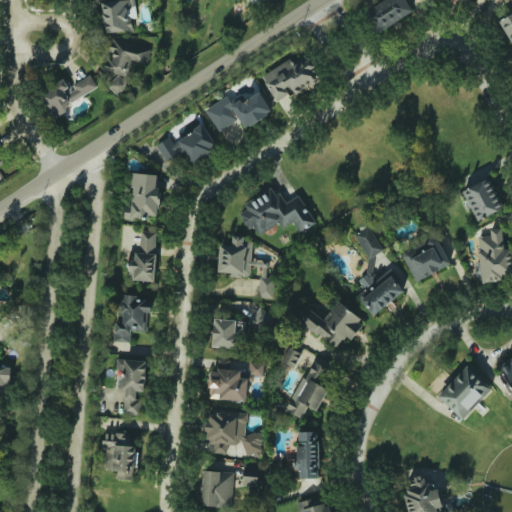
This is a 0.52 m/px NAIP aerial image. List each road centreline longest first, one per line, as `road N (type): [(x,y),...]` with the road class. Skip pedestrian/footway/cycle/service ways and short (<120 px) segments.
road 1 (residential): [(167,511),(195,207),(378,75),(438,53)]
road 2 (tertiary): [(0,212),(328,0)]
road 3 (residential): [(71,511),(97,200),(87,177),(60,174)]
road 4 (residential): [(60,174),(30,511)]
road 5 (residential): [(367,511),(357,443),(391,372),(451,322),(511,313)]
road 6 (residential): [(60,174),(16,92),(16,0)]
road 7 (residential): [(17,15),(78,21),(76,46),(61,58),(17,56)]
road 8 (residential): [(438,53),(452,49),(477,61),(511,140)]
